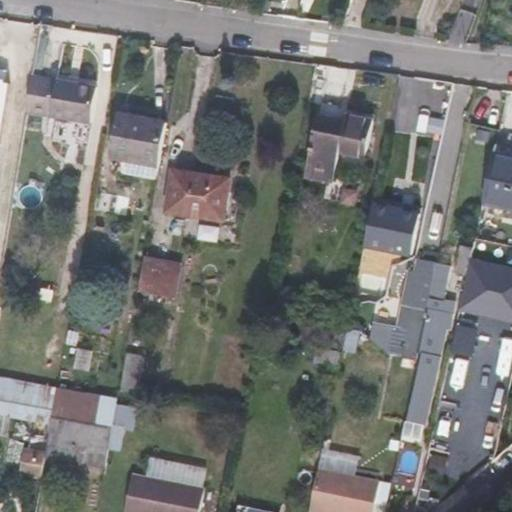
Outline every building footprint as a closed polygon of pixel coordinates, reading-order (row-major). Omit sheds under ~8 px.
[(91,123),(97,86),(58,79),(52,116),(91,123)] [(367,154),(376,112),(346,105),(345,111),(319,106),(312,143),(367,154)] [(157,176),(167,121),(118,113),(110,156),(121,159),(119,170),(157,176)] [(485,150),(492,122),(471,118),(460,166),(478,169),(480,162),(474,160),(476,149),(485,150)] [(511,160),(494,157),(484,205),(511,210),(511,160)] [(223,220),(230,179),(172,170),(166,212),(223,220)] [(372,206),(364,246),(373,247),(412,255),(420,215),(372,206)] [(502,229),(511,230),(511,210),(505,210),(502,229)] [(364,246),(360,267),(368,268),(373,247),(364,246)] [(159,295),(165,260),(145,256),(139,291),(159,295)] [(179,262),(165,260),(159,295),(173,298),(179,262)] [(449,274),(435,271),(434,276),(430,297),(443,300),(449,274)] [(487,276),(469,272),(460,312),(478,316),(487,276)] [(430,297),(434,276),(422,274),(415,308),(427,311),(430,297)] [(425,321),(427,311),(415,308),(411,328),(423,331),(425,321)] [(445,325),(425,321),(423,331),(418,353),(422,354),(408,422),(421,424),(445,325)] [(459,325),(453,352),(473,356),(479,329),(459,325)] [(418,353),(423,331),(411,328),(408,328),(402,357),(417,361),(418,353)] [(138,388),(144,355),(127,353),(120,385),(138,388)] [(59,375),(0,365),(0,394),(54,402),(55,393),(59,375)] [(55,393),(54,402),(52,416),(112,427),(113,422),(116,403),(55,393)] [(498,437),(506,400),(477,394),(469,432),(498,437)] [(131,405),(116,402),(116,403),(113,422),(127,424),(131,405)] [(112,427),(52,416),(45,455),(105,465),(112,427)] [(372,511),(379,480),(318,468),(309,511),(372,511)] [(202,511),(206,487),(134,475),(127,511),(202,511)]
